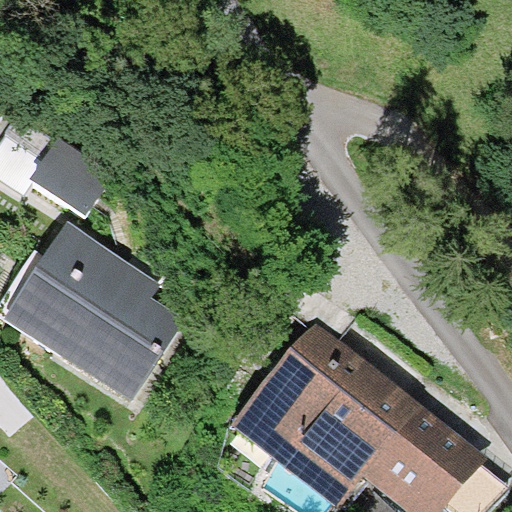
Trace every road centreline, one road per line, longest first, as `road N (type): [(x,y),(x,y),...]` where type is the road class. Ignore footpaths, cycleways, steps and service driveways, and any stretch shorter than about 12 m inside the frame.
road 1 (residential): [(206,0),(511,430)]
road 2 (track): [(282,100),(355,111),(511,217)]
